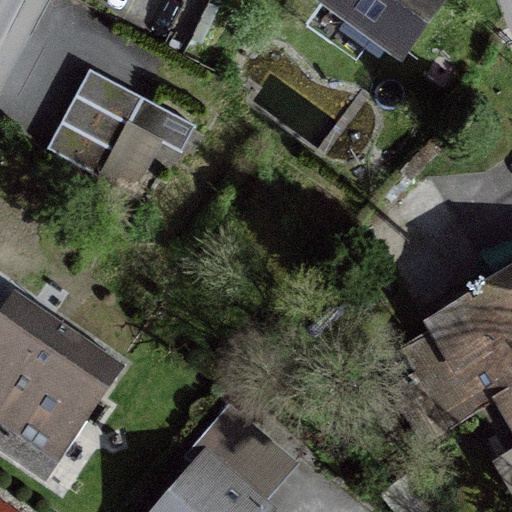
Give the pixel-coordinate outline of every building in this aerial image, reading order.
[(436,0),(322,0),(324,1),(325,0),(340,0),(403,46),(436,0)] [(192,130),(86,73),(44,153),(97,181),(125,128),(178,156),(192,130)] [(511,283),(402,349),(450,428),(511,390),(511,283)] [(115,367),(22,303),(0,334),(0,453),(41,481),(74,433),(66,427),(103,374),(108,377),(115,367)] [(297,461),(230,408),(201,444),(268,497),(297,461)] [(158,511),(255,511),(200,464),(158,511)]
